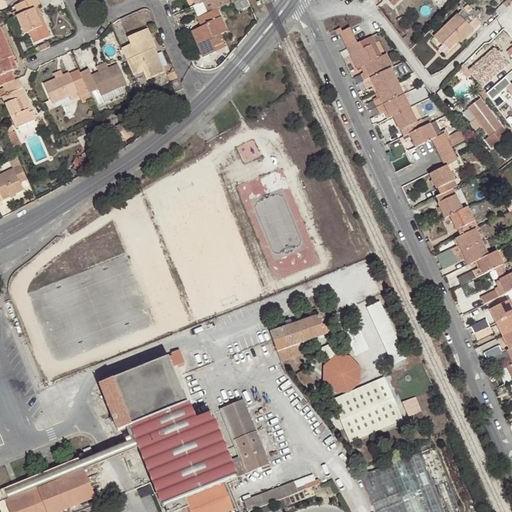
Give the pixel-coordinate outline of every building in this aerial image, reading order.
[(39,6),(37,0),(27,0),(12,7),(23,34),(29,32),(34,43),(50,36),(45,25),(41,26),(38,18),(42,16),(37,7),(39,6)] [(202,4),(207,15),(216,11),(222,8),(218,0),(194,0),(198,6),(202,4)] [(202,4),(198,6),(203,17),(207,15),(202,4)] [(468,24),(478,15),(472,9),(468,14),(463,9),(433,37),(441,45),(443,43),(448,49),(458,40),(460,41),(472,29),(468,24)] [(203,17),(196,20),(200,29),(191,33),(203,59),(215,54),(213,50),(223,45),(220,38),(227,34),(216,11),(207,15),(203,17)] [(0,86),(2,86),(15,80),(11,71),(12,71),(7,59),(12,57),(0,28),(0,86)] [(339,33),(346,48),(356,43),(348,29),(341,32),(339,28),(334,30),(336,34),(339,33)] [(130,45),(121,49),(133,77),(142,73),(145,80),(164,72),(154,49),(155,49),(147,30),(127,38),(130,45)] [(346,48),(356,68),(363,65),(370,78),(389,69),(391,68),(385,54),(383,55),(375,59),(369,46),(377,42),(373,35),(356,43),(346,48)] [(375,59),(383,55),(377,42),(369,46),(375,59)] [(225,50),(223,45),(213,50),(215,54),(225,50)] [(507,65),(493,47),(466,69),(481,87),(507,65)] [(17,68),(12,57),(7,59),(12,71),(17,68)] [(99,73),(108,69),(105,62),(96,66),(99,73)] [(89,93),(89,95),(98,91),(100,96),(126,85),(117,65),(108,69),(99,73),(92,77),(89,70),(80,74),(89,93)] [(376,90),(395,81),(389,69),(370,78),(376,90)] [(80,74),(79,70),(70,75),(69,73),(63,76),(55,79),(44,85),(53,104),(69,97),(77,93),(80,98),(89,93),(80,74)] [(55,79),(63,76),(61,71),(53,74),(55,79)] [(361,91),(367,88),(360,75),(354,78),(361,91)] [(504,76),(486,92),(493,100),(506,88),(511,95),(511,83),(511,84),(504,76)] [(26,96),(18,79),(15,80),(2,86),(6,96),(1,98),(15,129),(36,120),(33,112),(32,112),(25,96),(26,96)] [(183,89),(179,79),(171,83),(175,93),(183,89)] [(383,105),(402,95),(395,81),(376,90),(380,98),(383,105)] [(72,101),(80,98),(77,93),(69,97),(72,101)] [(402,95),(383,105),(386,111),(389,117),(392,116),(408,108),(402,95)] [(376,108),(383,105),(380,98),(367,104),(370,110),(376,108)] [(487,138),(500,127),(477,100),(464,110),(487,138)] [(376,108),(379,115),(386,111),(383,105),(376,108)] [(379,115),(376,108),(370,110),(374,117),(379,115)] [(419,129),(408,108),(392,116),(402,137),(409,134),(419,129)] [(119,133),(124,142),(139,133),(131,120),(123,124),(126,129),(119,133)] [(419,129),(409,134),(412,139),(416,147),(431,140),(435,138),(428,125),(419,129)] [(405,143),(412,139),(409,134),(402,137),(405,143)] [(435,138),(431,140),(444,166),(446,165),(456,160),(443,134),(435,138)] [(405,143),(402,137),(387,145),(390,152),(406,144),(405,143)] [(46,159),(44,146),(32,148),(35,161),(46,159)] [(444,166),(429,173),(439,195),(452,189),(457,187),(446,165),(444,166)] [(0,201),(23,190),(20,184),(27,181),(20,166),(0,176),(0,201)] [(461,209),(452,189),(439,195),(435,197),(445,217),(449,215),(461,209)] [(461,209),(449,215),(460,236),(474,229),(476,228),(466,206),(461,209)] [(480,242),(474,229),(460,236),(454,239),(457,245),(460,252),(480,242)] [(480,242),(460,252),(467,266),(476,261),(487,256),(480,242)] [(460,252),(457,245),(451,248),(454,255),(460,252)] [(454,255),(451,248),(436,255),(443,270),(458,263),(454,255)] [(487,256),(476,261),(479,268),(482,274),(502,265),(496,252),(487,256)] [(482,274),(479,268),(458,279),(460,284),(482,274)] [(503,294),(511,289),(511,273),(496,281),(499,285),(503,294)] [(496,289),(480,297),(483,304),(503,294),(499,285),(495,288),(496,289)] [(495,321),(511,313),(511,306),(509,299),(489,309),(495,321)] [(383,300),(369,305),(393,364),(409,358),(401,339),(399,340),(383,300)] [(502,335),(511,330),(511,313),(495,321),(502,335)] [(271,334),(277,351),(310,340),(332,332),(328,323),(322,325),(319,316),(271,334)] [(476,340),(492,333),(486,319),(470,327),(476,340)] [(509,348),(511,346),(511,330),(502,335),(509,348)] [(310,340),(277,351),(281,362),(314,351),(310,340)] [(487,367),(504,359),(497,346),(483,353),(486,359),(484,361),(487,367)] [(168,357),(100,383),(118,430),(133,424),(134,429),(125,433),(128,442),(131,451),(142,446),(167,511),(226,511),(234,509),(224,482),(235,478),(232,471),(209,413),(193,420),(168,357)] [(349,357),(335,357),(324,367),(324,382),(334,393),(349,393),(360,382),(360,368),(349,357)] [(304,370),(297,375),(305,386),(311,381),(304,370)] [(419,409),(413,395),(400,401),(406,415),(419,409)] [(245,465),(248,472),(269,464),(243,399),(222,407),(245,465)] [(84,469),(131,451),(128,442),(79,461),(78,459),(13,484),(17,496),(84,471),(84,469)] [(376,511),(460,511),(436,447),(363,476),(376,511)] [(248,472),(245,465),(232,471),(235,478),(248,472)] [(57,511),(94,497),(84,471),(17,496),(13,484),(3,488),(0,490),(0,508),(1,511),(57,511)] [(318,479),(296,488),(297,492),(320,483),(318,479)] [(247,511),(297,492),(296,488),(294,482),(244,502),(247,511)]
